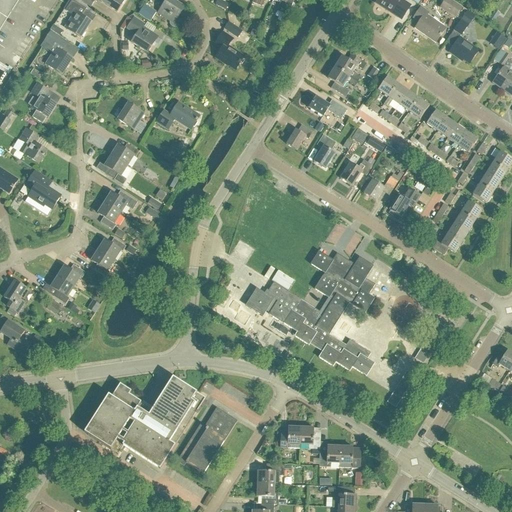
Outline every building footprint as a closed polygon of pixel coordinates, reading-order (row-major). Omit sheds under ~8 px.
[(77,0),(90,8),(95,1),(93,0),(77,0)] [(117,13),(125,0),(102,0),(101,3),(117,13)] [(175,28),(177,28),(178,27),(179,26),(179,25),(179,23),(179,22),(178,20),(177,19),(184,8),(171,0),(166,0),(158,14),(170,22),(170,23),(170,24),(170,26),(171,27),(172,28),(174,28),(175,28)] [(217,0),(215,6),(225,12),(229,6),(218,0),(217,0)] [(280,0),(282,1),(277,13),(287,16),(293,2),(287,0),(280,0)] [(401,21),(410,8),(398,0),(377,0),(375,4),(401,21)] [(447,0),(445,0),(440,9),(455,18),(461,9),(447,0)] [(73,16),(65,29),(81,39),(92,21),(82,15),(86,9),(72,1),(66,11),(73,16)] [(149,22),(156,12),(144,4),(137,14),(149,22)] [(436,42),(445,29),(427,17),(428,14),(420,8),(413,19),(418,23),(414,30),(423,37),(425,34),(436,42)] [(260,15),(257,21),(263,25),(267,18),(260,15)] [(147,54),(157,38),(143,28),(146,25),(134,17),(126,30),(136,36),(131,44),(147,54)] [(228,23),(223,29),(237,38),(242,32),(228,23)] [(54,25),(50,31),(59,37),(63,31),(54,25)] [(252,28),(249,34),(255,37),(258,31),(252,28)] [(236,71),(244,58),(229,48),(233,40),(223,33),(215,46),(221,50),(215,59),(223,64),(224,64),(236,71)] [(66,45),(50,34),(45,42),(56,49),(46,65),(62,76),(72,60),(61,53),(66,45)] [(497,34),(489,45),(499,51),(506,41),(497,34)] [(469,65),(478,52),(459,39),(448,54),(458,61),(459,59),(469,65)] [(221,78),(224,69),(208,62),(211,57),(202,54),(196,68),(221,78)] [(504,91),(511,79),(511,73),(509,71),(511,67),(511,62),(509,61),(511,59),(505,55),(498,65),(503,68),(493,84),(504,91)] [(335,69),(358,84),(361,79),(353,73),(357,67),(363,71),(366,66),(352,56),(348,62),(342,58),(335,69)] [(0,68),(10,74),(13,70),(9,67),(8,68),(0,62),(0,68)] [(356,87),(358,84),(335,69),(328,80),(335,84),(331,89),(345,98),(349,93),(343,89),(347,82),(356,87)] [(375,83),(381,74),(374,69),(368,78),(375,83)] [(39,81),(42,77),(34,71),(31,76),(39,81)] [(388,99),(397,86),(388,79),(378,92),(388,99)] [(51,90),(55,84),(47,80),(43,85),(51,90)] [(33,98),(29,105),(32,107),(32,108),(37,112),(33,118),(43,125),(47,118),(49,119),(58,105),(46,97),(49,93),(38,86),(32,95),(38,98),(37,100),(33,98)] [(399,106),(408,93),(397,86),(388,99),(384,105),(388,108),(393,102),(399,106)] [(19,111),(31,94),(20,87),(8,103),(19,111)] [(409,114),(419,100),(408,93),(399,106),(409,114)] [(328,106),(316,98),(309,109),(323,118),(327,111),(341,119),(347,110),(332,101),(328,106)] [(419,100),(409,114),(420,121),(429,108),(419,100)] [(199,117),(178,104),(171,116),(164,111),(157,123),(168,131),(175,121),(191,131),(199,117)] [(141,135),(146,127),(139,123),(144,115),(128,105),(118,121),(141,135)] [(378,115),(381,110),(373,105),(369,109),(378,115)] [(0,130),(4,133),(11,122),(9,120),(13,114),(8,111),(0,123),(0,130)] [(388,122),(391,117),(383,112),(380,116),(388,122)] [(437,133),(446,119),(436,112),(426,125),(437,133)] [(391,117),(388,122),(397,128),(400,123),(391,117)] [(448,140),(457,127),(446,119),(437,133),(448,140)] [(318,124),(314,130),(320,134),(324,127),(318,124)] [(341,133),(344,128),(339,125),(336,131),(341,133)] [(407,135),(410,131),(401,125),(398,130),(407,135)] [(313,134),(302,127),(298,133),(295,131),(286,145),(297,152),(305,139),(309,141),(313,134)] [(458,148),(467,134),(457,127),(448,140),(458,148)] [(24,144),(19,152),(24,155),(39,165),(47,152),(35,144),(39,138),(27,130),(20,141),(24,144)] [(357,143),(363,133),(358,130),(352,140),(357,143)] [(363,133),(357,143),(362,146),(368,136),(363,133)] [(339,144),(344,138),(339,134),(334,140),(339,144)] [(467,134),(458,148),(469,155),(478,142),(467,134)] [(326,171),(336,156),(331,152),(336,144),(323,136),(317,146),(323,150),(314,163),(326,171)] [(426,149),(430,144),(421,138),(418,143),(426,149)] [(119,147),(112,157),(128,167),(134,157),(136,158),(140,153),(128,145),(124,150),(119,147)] [(436,156),(440,151),(431,145),(428,150),(436,156)] [(481,157),(487,147),(482,145),(477,154),(481,157)] [(440,151),(436,156),(445,162),(448,157),(440,151)] [(493,164),(507,172),(511,163),(511,160),(500,153),(493,164)] [(470,164),(475,167),(480,158),(476,155),(470,164)] [(112,157),(105,167),(110,170),(107,176),(123,186),(127,181),(121,177),(128,167),(112,157)] [(455,169),(458,164),(450,159),(447,163),(455,169)] [(362,173),(366,176),(373,167),(368,164),(364,161),(361,166),(358,170),(350,165),(340,180),(352,188),(362,173)] [(469,175),(475,167),(470,164),(465,173),(469,175)] [(500,183),(507,172),(493,164),(487,174),(500,183)] [(18,181),(0,169),(0,190),(1,189),(10,194),(18,181)] [(51,211),(61,195),(48,188),(52,181),(34,170),(25,184),(32,188),(26,197),(43,207),(43,206),(51,211)] [(395,188),(403,174),(400,172),(396,178),(393,176),(388,184),(384,189),(373,182),(364,195),(377,203),(383,193),(389,197),(395,188)] [(493,194),(500,183),(487,174),(480,185),(493,194)] [(462,187),(468,178),(463,175),(458,184),(462,187)] [(404,194),(407,190),(401,185),(398,190),(404,194)] [(486,205),(493,194),(480,185),(473,196),(486,205)] [(30,190),(24,186),(20,193),(26,197),(30,190)] [(86,208),(97,194),(92,190),(81,204),(86,208)] [(394,214),(400,218),(408,206),(413,209),(421,197),(410,190),(404,200),(399,196),(389,211),(390,212),(389,214),(393,217),(394,214)] [(105,204),(121,215),(126,207),(133,211),(138,204),(121,193),(117,198),(112,194),(105,204)] [(450,206),(455,198),(450,195),(445,203),(450,206)] [(158,212),(162,206),(152,200),(148,205),(158,212)] [(462,214),(475,222),(482,211),(468,203),(462,214)] [(115,225),(121,215),(105,204),(99,215),(104,218),(101,224),(113,231),(116,226),(115,225)] [(438,214),(443,217),(448,208),(444,205),(438,214)] [(158,221),(161,217),(151,210),(148,215),(158,221)] [(438,226),(443,217),(438,214),(433,223),(438,226)] [(468,233),(475,222),(462,214),(455,224),(468,233)] [(461,243),(468,233),(455,224),(448,235),(461,243)] [(431,236),(436,228),(432,225),(426,233),(431,236)] [(122,241),(126,235),(119,230),(115,236),(122,241)] [(454,254),(461,243),(448,235),(441,245),(437,243),(433,250),(444,257),(448,250),(454,254)] [(99,251),(114,262),(121,251),(123,253),(126,247),(114,240),(111,245),(105,241),(99,251)] [(133,257),(137,251),(130,247),(127,252),(133,257)] [(108,272),(114,262),(99,251),(92,262),(98,266),(94,271),(106,278),(109,273),(108,272)] [(333,263),(319,253),(311,266),(325,275),(315,290),(329,300),(320,314),(274,285),(267,296),(257,290),(246,308),(263,318),(267,312),(271,315),(270,317),(297,334),(295,338),(309,347),(310,346),(323,353),(319,359),(334,368),(336,364),(350,373),(352,369),(366,378),(374,365),(367,361),(371,355),(350,342),(346,347),(329,336),(349,305),(365,315),(374,300),(358,290),(373,267),(361,259),(356,267),(338,256),(333,263)] [(58,278),(74,288),(80,278),(82,279),(86,274),(74,266),(70,271),(65,268),(58,278)] [(294,282),(277,272),(271,282),(288,293),(294,282)] [(67,299),(74,288),(58,278),(51,288),(57,292),(54,297),(65,305),(69,300),(67,299)] [(19,315),(25,304),(20,301),(27,290),(15,282),(4,299),(11,303),(7,307),(11,309),(8,314),(14,318),(17,314),(19,315)] [(106,297),(112,288),(106,284),(100,294),(106,297)] [(56,316),(60,308),(50,302),(46,310),(56,316)] [(99,317),(89,315),(86,334),(96,335),(99,317)] [(23,356),(31,345),(21,339),(25,332),(8,322),(1,334),(11,340),(8,346),(23,356)] [(422,364),(445,328),(436,322),(414,358),(422,364)] [(0,353),(6,358),(8,354),(0,349),(0,353)] [(509,373),(511,367),(511,355),(507,352),(502,359),(498,356),(492,366),(498,369),(500,367),(509,373)] [(291,357),(285,353),(282,359),(288,362),(291,357)] [(394,407),(414,376),(406,371),(386,402),(394,407)] [(140,405),(141,404),(140,403),(129,396),(130,394),(131,392),(120,385),(119,387),(112,398),(110,397),(108,396),(102,406),(95,418),(88,427),(84,434),(86,435),(110,450),(117,455),(118,455),(125,445),(161,468),(205,400),(180,383),(173,379),(152,412),(140,405)] [(498,391),(501,386),(492,381),(489,386),(498,391)] [(509,398),(511,393),(503,387),(500,392),(509,398)] [(204,475),(237,422),(217,409),(205,428),(201,425),(180,458),(187,462),(185,464),(204,475)] [(300,446),(300,429),(287,429),(287,431),(280,431),(280,437),(280,449),(291,450),(300,450),(300,446)] [(300,429),(300,446),(308,446),(308,450),(312,451),(319,451),(320,451),(320,438),(313,438),(313,430),(300,429)] [(0,448),(0,453),(8,458),(11,454),(0,448)] [(339,465),(340,448),(327,448),(327,456),(322,456),(320,456),(319,467),(319,468),(330,469),(330,465),(339,465)] [(353,449),(340,448),(339,465),(339,469),(347,469),(359,470),(359,450),(353,449)] [(258,485),(278,486),(279,477),(284,477),(285,466),(266,465),(266,473),(258,472),(258,485)] [(240,471),(240,499),(254,499),(254,471),(240,471)] [(278,486),(258,485),(257,498),(261,498),(261,505),(265,505),(274,505),(278,505),(278,494),(273,494),(274,486),(278,486)] [(338,508),(355,509),(356,496),(354,496),(355,489),(335,488),(335,490),(334,494),(334,500),(333,499),(332,508),(338,508)]
